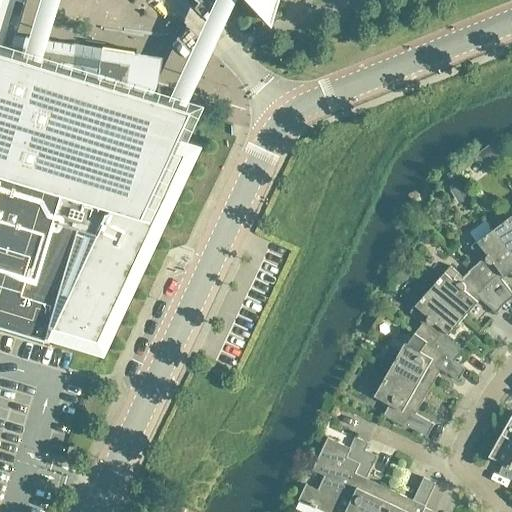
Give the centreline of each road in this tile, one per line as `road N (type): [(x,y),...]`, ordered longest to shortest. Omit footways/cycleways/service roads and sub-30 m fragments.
road 1 (tertiary): [(93,511),(281,119),(511,21)]
road 2 (residential): [(455,467),(511,359)]
